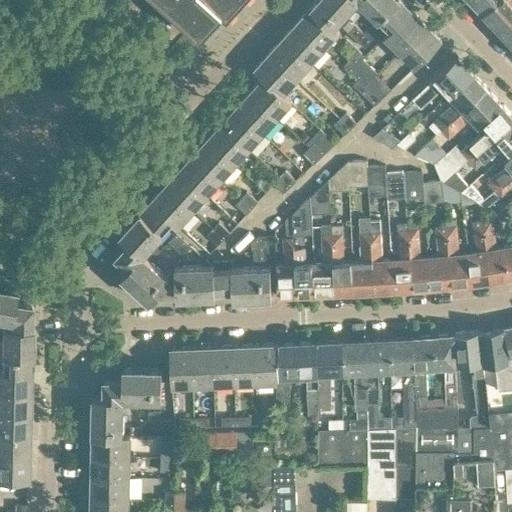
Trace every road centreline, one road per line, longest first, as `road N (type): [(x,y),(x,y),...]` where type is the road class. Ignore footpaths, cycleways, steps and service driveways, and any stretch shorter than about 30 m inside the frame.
road 1 (residential): [(71,325),(511,299)]
road 2 (residential): [(199,92),(176,121),(179,143),(71,263)]
road 3 (residential): [(52,511),(49,404),(69,385),(71,325)]
road 4 (residential): [(97,0),(199,92)]
road 5 (residential): [(199,92),(293,0)]
